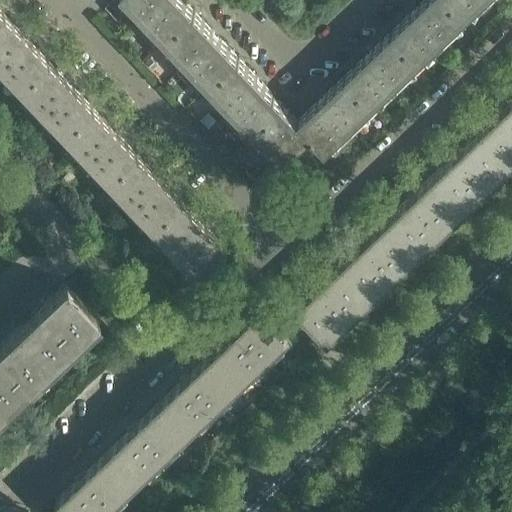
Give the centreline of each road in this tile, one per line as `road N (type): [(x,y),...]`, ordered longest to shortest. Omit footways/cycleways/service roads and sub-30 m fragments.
road 1 (tertiary): [(250,511),(511,259)]
road 2 (residential): [(287,244),(69,14)]
road 3 (residential): [(287,244),(511,32)]
road 4 (residential): [(5,511),(174,344)]
road 5 (residential): [(227,0),(298,73),(378,0)]
road 6 (residential): [(174,344),(287,244)]
road 7 (residential): [(174,344),(75,244)]
